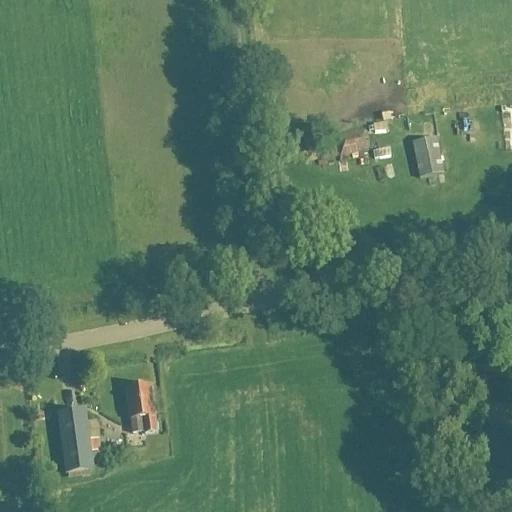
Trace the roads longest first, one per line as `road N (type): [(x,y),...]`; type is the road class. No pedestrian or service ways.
road 1 (unclassified): [(262,300),(235,0)]
road 2 (residential): [(0,353),(262,300)]
road 3 (residential): [(262,300),(511,243)]
